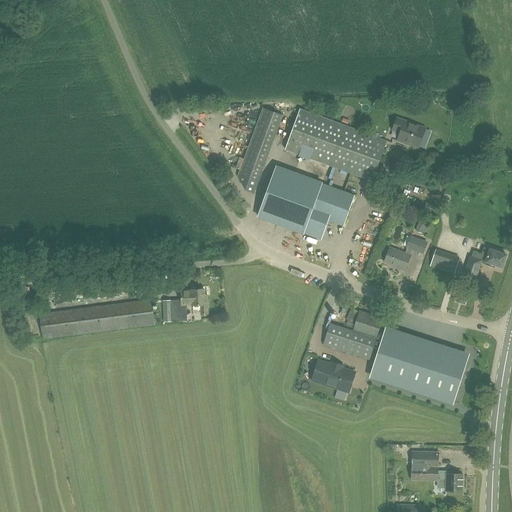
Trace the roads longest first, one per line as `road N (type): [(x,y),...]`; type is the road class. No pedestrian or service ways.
road 1 (unclassified): [(260,250),(157,115),(104,0)]
road 2 (unclassified): [(511,334),(432,315),(260,250)]
road 3 (secondary): [(493,511),(511,338)]
